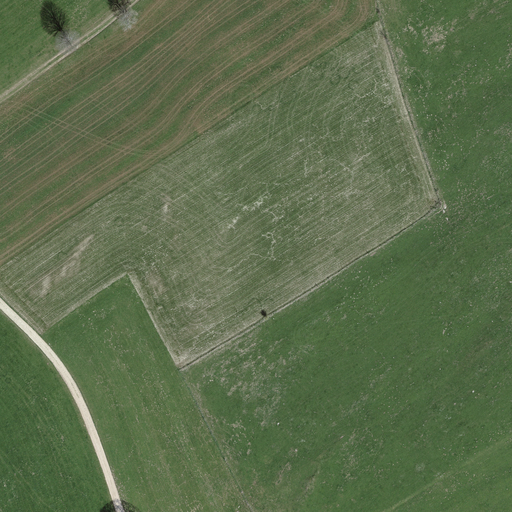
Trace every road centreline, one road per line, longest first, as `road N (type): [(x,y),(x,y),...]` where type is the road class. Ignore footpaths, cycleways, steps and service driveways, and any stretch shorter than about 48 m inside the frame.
road 1 (track): [(120,511),(67,375),(0,303)]
road 2 (track): [(0,99),(124,0)]
